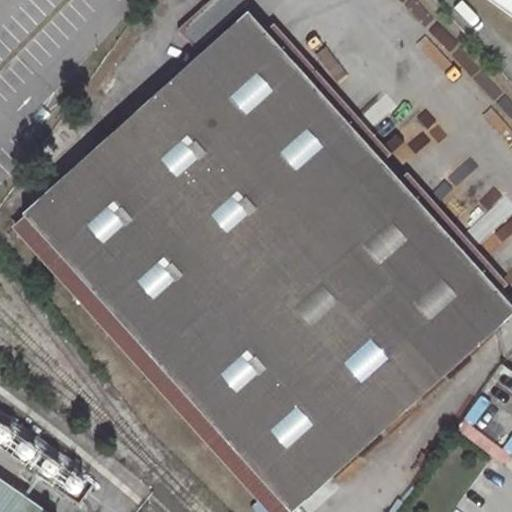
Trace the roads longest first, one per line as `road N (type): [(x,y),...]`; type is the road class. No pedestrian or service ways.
road 1 (unknown): [(511,153),(342,0)]
road 2 (unknown): [(0,158),(101,56),(112,20),(93,0)]
